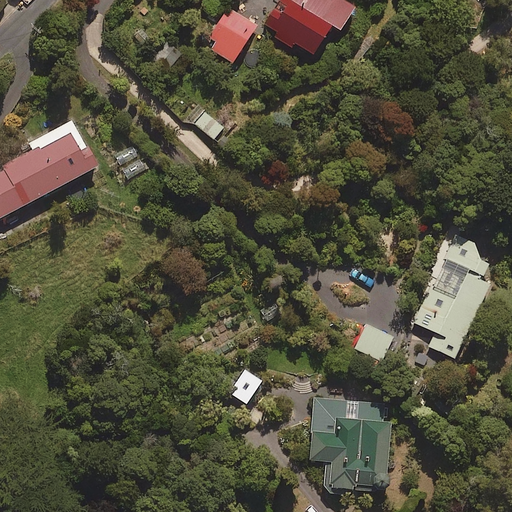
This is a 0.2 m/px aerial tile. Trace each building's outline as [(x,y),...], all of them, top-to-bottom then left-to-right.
[(283,0),(263,31),(313,64),(334,33),(341,38),(356,15),(332,0),(283,0)] [(229,10),(209,42),(217,47),(212,55),(234,69),(258,29),(229,10)] [(224,131),(203,113),(193,124),(214,143),(224,131)] [(0,225),(98,173),(71,124),(30,147),(33,152),(0,169),(0,225)] [(493,259),(455,241),(413,326),(437,338),(430,352),(456,364),(491,291),(480,286),(493,259)] [(394,341),(368,327),(355,352),(382,365),(394,341)] [(263,386),(243,374),(227,400),(246,412),(263,386)] [(384,405),(314,402),(312,467),(327,467),(326,495),(388,497),(391,427),(383,427),(384,405)]
